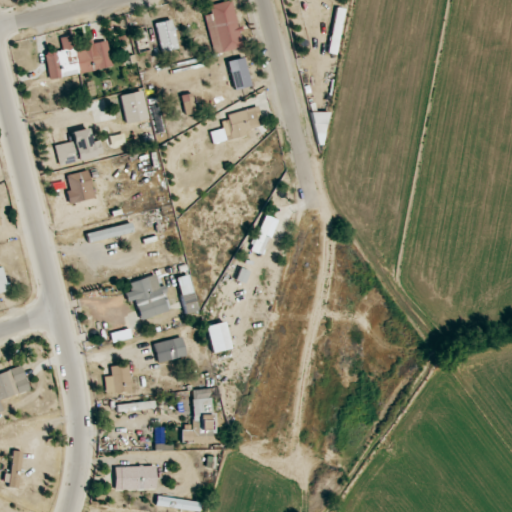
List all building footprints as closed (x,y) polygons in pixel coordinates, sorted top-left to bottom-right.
[(209,5),(211,14),(203,16),(212,54),(241,48),(231,0),(209,5)] [(336,54),(344,10),(335,8),(327,53),(336,54)] [(49,79),(111,68),(107,41),(92,44),(92,42),(81,43),(82,51),(76,52),(74,35),(60,38),(62,51),(45,53),(49,79)] [(242,61),(235,63),(242,87),(249,86),(246,72),(251,71),(248,58),(241,59),(242,61)] [(221,116),(226,140),(247,136),(246,130),(263,126),(259,109),(221,116)] [(326,113),(313,112),(312,143),(325,143),(326,113)] [(58,165),(103,156),(99,138),(55,147),(58,165)] [(69,190),(65,191),(69,204),(94,198),(87,170),(66,176),(69,190)] [(249,251),(262,256),(277,220),(265,215),(249,251)] [(0,293),(9,291),(2,267),(0,267),(0,293)] [(128,282),(130,292),(125,294),(127,302),(135,300),(139,319),(166,313),(157,276),(128,282)] [(197,311),(192,292),(180,295),(185,314),(197,311)] [(178,358),(174,340),(153,344),(157,363),(178,358)] [(0,373),(0,386),(4,399),(30,390),(21,366),(0,373)] [(104,377),(105,393),(130,392),(129,366),(110,366),(110,377),(104,377)] [(181,430),(181,444),(214,443),(212,399),(192,400),(193,430),(181,430)] [(7,488),(16,489),(22,452),(13,451),(7,488)] [(114,467),(114,491),(155,491),(154,467),(114,467)] [(191,511),(198,511),(200,504),(159,496),(157,503),(167,505),(166,507),(191,511)]
